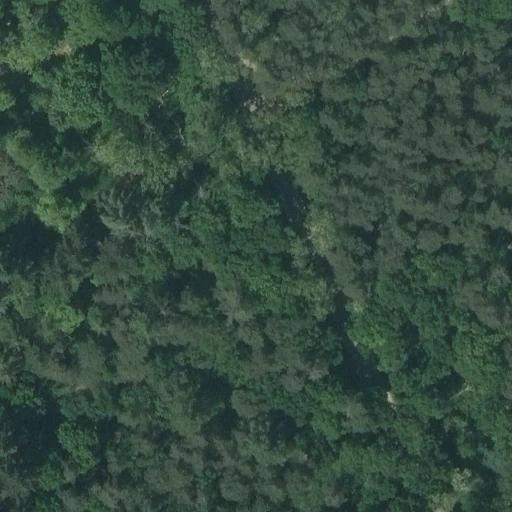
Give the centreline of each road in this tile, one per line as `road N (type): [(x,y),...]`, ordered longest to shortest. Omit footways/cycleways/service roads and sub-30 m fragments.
road 1 (unclassified): [(428,511),(192,0)]
road 2 (track): [(246,114),(328,83),(448,0)]
road 3 (track): [(336,304),(511,249)]
